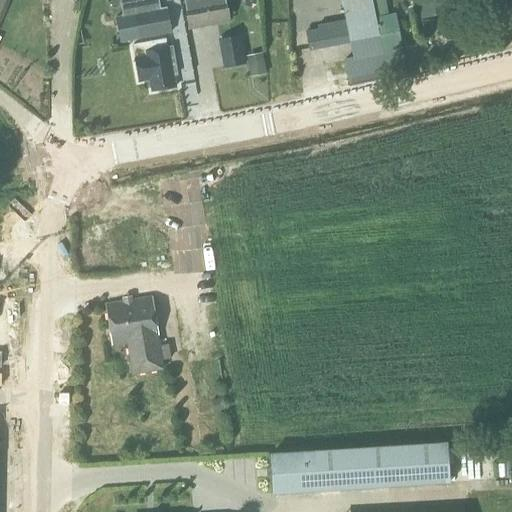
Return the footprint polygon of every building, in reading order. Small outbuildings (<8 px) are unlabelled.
[(172,33),(167,9),(159,10),(158,0),(145,3),(144,0),(122,0),(125,17),(134,15),(138,40),(172,33)] [(184,0),(185,4),(190,29),(228,21),(224,0),(184,0)] [(306,32),(307,40),(310,50),(333,46),(333,45),(349,42),(352,59),(346,60),(349,79),(385,72),(381,53),(370,0),(340,0),(346,24),(330,27),(329,23),(322,24),(322,29),(306,32)] [(370,0),(381,53),(385,72),(405,68),(396,14),(387,16),(383,0),(370,0)] [(415,0),(419,20),(447,15),(444,0),(415,0)] [(224,68),(245,64),(240,36),(219,40),(224,68)] [(152,91),(174,87),(165,39),(132,45),(138,80),(149,78),(152,91)] [(75,77),(102,74),(100,59),(73,62),(75,77)] [(194,182),(153,190),(158,216),(188,210),(189,216),(177,218),(183,249),(195,246),(193,236),(205,234),(200,207),(198,208),(194,182)] [(150,225),(110,232),(115,263),(136,259),(137,264),(136,264),(139,285),(185,277),(181,258),(156,262),(150,225)] [(229,324),(375,309),(371,267),(225,282),(229,324)] [(116,321),(108,323),(111,342),(114,341),(119,372),(151,367),(145,335),(149,334),(145,311),(141,312),(137,290),(111,294),(116,321)] [(213,373),(206,326),(182,329),(189,376),(213,373)] [(266,351),(283,347),(280,332),(263,336),(266,351)] [(222,335),(226,357),(236,355),(232,333),(222,335)] [(447,443),(271,454),(274,494),(449,483),(447,443)] [(234,477),(234,456),(167,459),(168,483),(178,482),(179,494),(215,492),(215,478),(234,477)] [(137,479),(138,511),(154,511),(154,478),(137,479)] [(104,502),(126,503),(127,487),(104,487),(104,502)]
